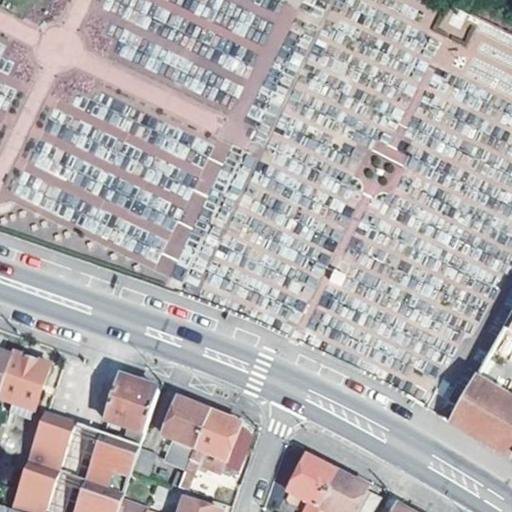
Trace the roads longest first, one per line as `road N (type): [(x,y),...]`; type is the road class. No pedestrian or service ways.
road 1 (secondary): [(296,390),(0,278)]
road 2 (secondary): [(505,511),(296,390)]
road 3 (residential): [(243,511),(296,390)]
